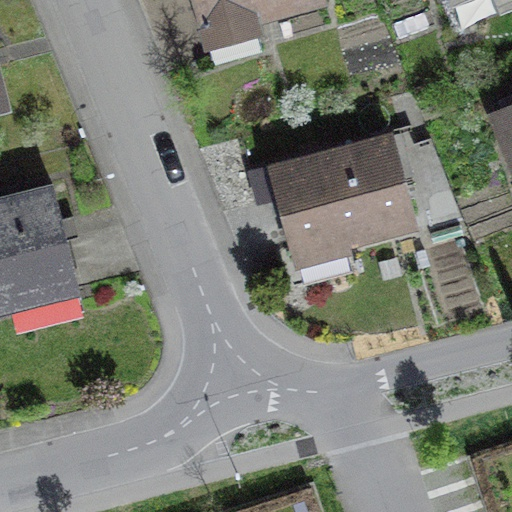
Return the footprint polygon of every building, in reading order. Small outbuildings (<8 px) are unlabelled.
[(317,0),(184,0),(200,56),(257,41),(254,28),(320,11),(317,0)] [(0,7),(0,115),(25,110),(0,7)] [(511,104),(476,117),(507,199),(511,197),(511,104)] [(381,139),(261,173),(291,279),(412,245),(381,139)] [(61,188),(0,202),(0,317),(87,296),(61,188)]
